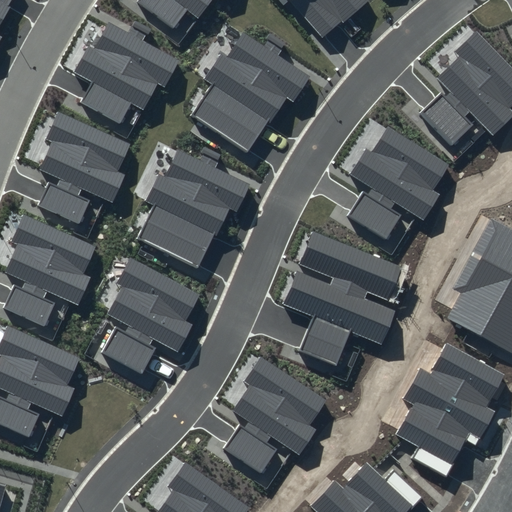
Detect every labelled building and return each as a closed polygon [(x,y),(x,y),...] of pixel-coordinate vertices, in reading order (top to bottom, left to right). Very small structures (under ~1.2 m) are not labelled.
[(10,0),(0,0),(0,40),(2,37),(0,35),(0,24),(10,7),(7,6),(10,0)] [(138,0),(137,2),(172,27),(186,9),(197,18),(210,0),(138,0)] [(371,0),(277,0),(283,7),(289,1),(322,39),(341,22),(344,24),(371,0)] [(151,29),(134,20),(128,31),(109,21),(94,49),(88,45),(74,72),(92,82),(82,102),(120,123),(130,103),(143,110),(158,83),(165,87),(180,61),(144,41),(151,29)] [(265,46),(244,31),(227,57),(222,54),(206,78),(213,84),(192,115),(250,154),(287,97),(294,102),(311,76),(279,55),(283,50),(268,41),(265,46)] [(440,93),(420,113),(452,146),(473,125),(465,117),(470,112),(493,136),(511,118),(511,110),(510,108),(511,106),(511,67),(476,31),(454,51),(459,56),(436,78),(450,92),(445,97),(440,93)] [(51,190),(41,209),(80,228),(91,206),(80,200),(83,196),(112,210),(125,182),(117,178),(131,150),(57,114),(44,142),(53,147),(41,173),(64,184),(59,194),(51,190)] [(449,164),(388,126),(371,151),(367,149),(351,174),(373,188),(368,195),(363,192),(348,215),(386,239),(402,215),(392,209),(396,203),(424,221),(440,195),(433,190),(449,164)] [(200,160),(177,149),(163,177),(158,174),(146,201),(154,205),(137,239),(200,269),(229,208),(236,212),(250,184),(216,168),(218,162),(202,155),(200,160)] [(16,292),(7,311),(46,330),(57,307),(46,302),(48,298),(77,312),(91,284),(83,280),(96,252),(23,216),(9,244),(19,249),(6,275),(29,286),(25,296),(16,292)] [(511,228),(490,217),(453,288),(461,292),(447,318),(511,351),(511,228)] [(401,267),(313,231),(299,265),(333,279),(330,285),(296,271),(283,304),(313,316),(299,350),(337,365),(351,332),(382,344),(395,311),(364,298),(367,292),(387,300),(401,267)] [(199,295),(130,257),(116,283),(121,287),(106,315),(127,326),(124,331),(115,326),(101,352),(142,373),(155,348),(149,345),(153,338),(178,351),(192,325),(185,321),(199,295)] [(1,403),(0,405),(0,426),(30,442),(41,419),(31,414),(33,409),(62,423),(76,395),(68,391),(81,364),(8,328),(0,343),(0,358),(4,360),(0,368),(0,390),(14,398),(9,407),(1,403)] [(504,374),(446,342),(430,372),(420,367),(402,398),(413,404),(396,434),(418,446),(412,457),(446,476),(466,439),(477,445),(495,412),(486,407),(504,374)] [(325,400),(258,357),(243,381),(249,385),(232,411),(248,421),(243,429),(237,425),(222,449),(261,474),(277,449),(266,443),(270,437),(298,455),(316,428),(309,424),(325,400)] [(246,511),(250,508),(185,462),(168,485),(174,490),(158,511),(246,511)] [(383,478),(366,462),(342,487),(334,479),(309,505),(315,511),(409,511),(424,497),(393,468),(383,478)]
